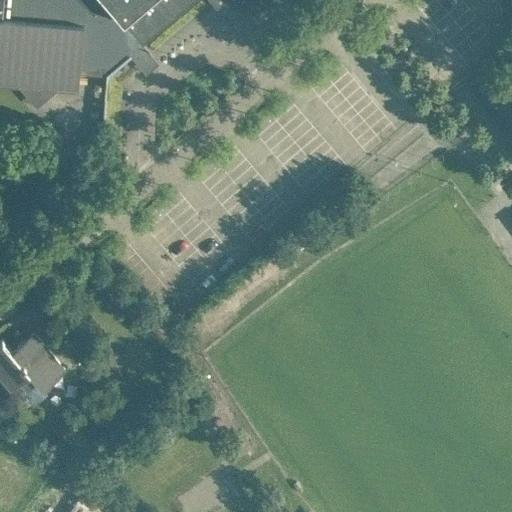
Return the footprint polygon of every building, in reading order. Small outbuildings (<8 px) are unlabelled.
[(123,59),(144,42),(107,0),(0,0),(0,78),(18,80),(18,84),(31,100),(42,101),(58,87),(58,84),(78,85),(79,86),(80,66),(107,68),(106,74),(123,59)] [(234,0),(242,9),(251,0),(107,0),(144,42),(193,0),(210,0),(215,5),(221,0),(234,0)] [(511,67),(511,66),(501,72),(511,87),(511,67)] [(491,67),(468,83),(511,145),(511,98),(491,68),(492,68),(491,67)] [(453,143),(461,136),(455,128),(446,136),(453,143)] [(2,337),(0,338),(0,372),(2,375),(11,385),(18,393),(21,396),(24,398),(27,399),(31,399),(35,399),(39,398),(42,396),(48,391),(44,386),(65,369),(34,330),(23,340),(12,349),(2,337)] [(76,330),(67,338),(81,354),(90,346),(76,330)]
